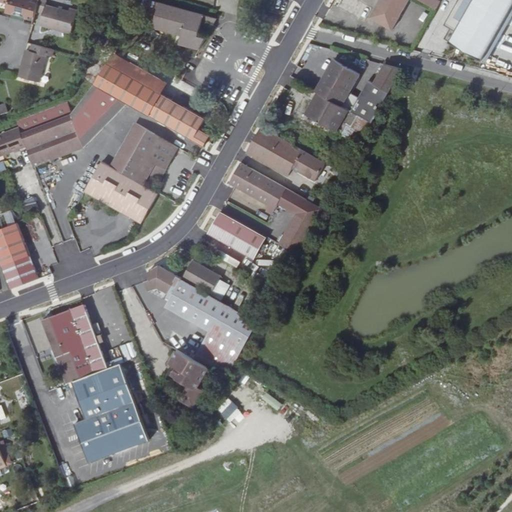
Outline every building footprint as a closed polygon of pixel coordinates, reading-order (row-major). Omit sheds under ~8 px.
[(34,22),(37,10),(39,0),(8,0),(6,11),(13,13),(12,17),(34,22)] [(47,0),(39,0),(37,10),(45,11),(42,24),(73,31),(79,6),(71,4),(70,8),(47,2),(47,0)] [(219,17),(157,0),(152,0),(146,24),(183,33),(180,42),(201,48),(207,37),(199,35),(203,21),(215,24),(219,17)] [(390,29),(407,0),(377,0),(368,16),(390,29)] [(511,0),(461,0),(447,26),(453,29),(458,32),(452,43),(484,61),(511,12),(511,0)] [(458,32),(453,29),(447,40),(452,43),(458,32)] [(53,56),(55,49),(34,43),(32,50),(27,49),(20,76),(41,81),(48,55),(53,56)] [(108,62),(163,94),(168,84),(114,53),(108,62)] [(336,59),(318,91),(321,92),(345,106),(363,74),(336,59)] [(206,147),(210,138),(212,135),(201,130),(207,120),(163,94),(108,62),(96,85),(206,147)] [(392,89),(404,67),(389,63),(378,82),(392,89)] [(339,131),(351,110),(345,106),(321,92),(309,114),(339,131)] [(74,114),(69,102),(20,120),(23,128),(24,133),(74,114)] [(9,108),(1,111),(4,120),(12,117),(9,108)] [(87,147),(74,114),(24,133),(30,147),(37,167),(87,147)] [(124,173),(149,129),(137,122),(111,166),(124,173)] [(320,158),(264,127),(254,143),(248,153),(305,185),(320,158)] [(24,133),(23,128),(0,136),(0,158),(30,147),(24,133)] [(161,179),(180,147),(149,129),(124,173),(139,182),(142,177),(144,178),(147,172),(151,174),(154,178),(156,176),(161,179)] [(72,192),(83,199),(86,192),(104,162),(92,155),(72,192)] [(144,224),(161,194),(144,185),(139,182),(124,173),(111,166),(104,162),(86,192),(144,224)] [(289,189),(243,163),(235,177),(231,184),(272,206),(269,212),(274,215),(280,205),(289,189)] [(139,182),(144,185),(151,174),(147,172),(144,178),(142,177),(139,182)] [(298,255),(315,224),(324,209),(289,189),(280,205),(297,215),(280,245),(298,255)] [(26,207),(35,202),(32,196),(22,201),(26,207)] [(269,238),(222,212),(214,228),(210,234),(256,260),(269,238)] [(0,229),(0,257),(4,267),(12,290),(40,279),(18,223),(0,229)] [(225,259),(235,265),(238,259),(246,264),(249,258),(231,248),(225,259)] [(224,277),(195,261),(185,280),(213,296),(222,280),(224,277)] [(184,281),(185,280),(161,267),(150,274),(152,281),(148,282),(152,291),(167,300),(169,297),(173,300),(172,303),(170,307),(213,331),(197,360),(214,369),(228,377),(259,323),(184,281)] [(230,286),(222,280),(213,296),(221,300),(230,286)] [(48,318),(73,383),(77,381),(114,368),(90,303),(58,315),(52,317),(48,318)] [(203,388),(214,369),(197,360),(181,351),(174,365),(180,369),(175,377),(191,386),(191,391),(185,401),(199,409),(209,391),(203,388)] [(154,440),(125,363),(114,368),(77,381),(92,420),(80,424),(95,462),(154,440)] [(259,394),(255,400),(271,410),(275,403),(259,394)] [(226,418),(237,407),(232,402),(221,413),(226,418)] [(0,444),(0,469),(10,466),(10,465),(15,464),(7,442),(2,444),(2,443),(0,444)]
